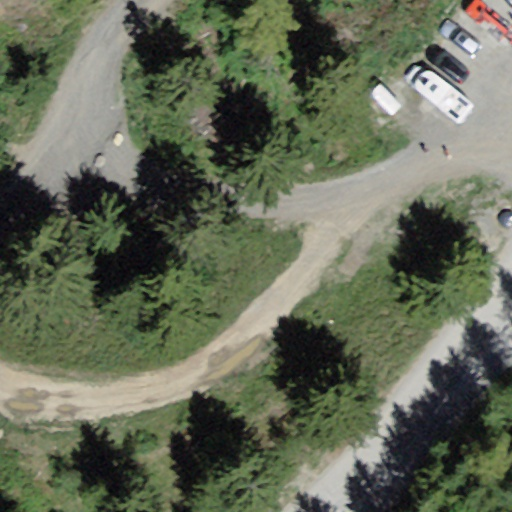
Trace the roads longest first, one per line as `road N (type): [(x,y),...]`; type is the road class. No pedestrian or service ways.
road 1 (track): [(511,145),(314,209),(206,199),(124,163),(93,104)]
road 2 (unclassified): [(315,511),(511,303)]
road 3 (track): [(0,207),(93,104)]
road 4 (track): [(93,104),(173,0)]
